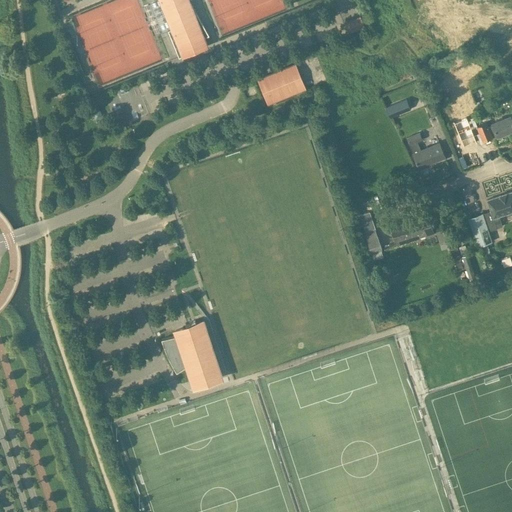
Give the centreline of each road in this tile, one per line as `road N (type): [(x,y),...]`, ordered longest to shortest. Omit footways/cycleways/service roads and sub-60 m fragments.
road 1 (unclassified): [(9,239),(110,202),(151,143),(225,107),(234,85),(225,64)]
road 2 (tertiary): [(38,511),(0,395)]
